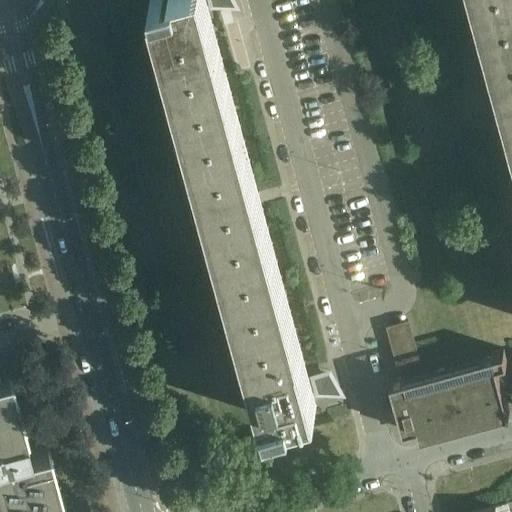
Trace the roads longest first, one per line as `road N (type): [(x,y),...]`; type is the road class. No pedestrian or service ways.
road 1 (residential): [(345,318),(259,0)]
road 2 (residential): [(322,0),(404,303)]
road 3 (tertiary): [(142,511),(87,313)]
road 4 (tertiary): [(87,313),(36,128)]
road 5 (residential): [(219,511),(385,466)]
road 6 (residential): [(385,466),(345,318)]
road 7 (tertiary): [(36,128),(20,5)]
